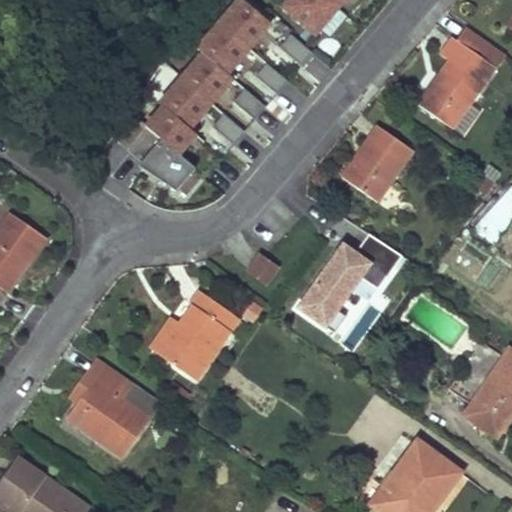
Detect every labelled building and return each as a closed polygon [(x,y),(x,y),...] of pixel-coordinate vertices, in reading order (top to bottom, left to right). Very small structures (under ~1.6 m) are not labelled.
[(142,123),(181,154),(275,25),(241,0),(232,0),(192,46),(198,51),(154,99),(160,105),(142,123)] [(285,0),(278,8),(315,37),(344,0),(285,0)] [(496,69),(505,56),(466,29),(457,42),(495,68),(496,69)] [(290,35),(279,48),(302,67),(313,55),(290,35)] [(438,76),(442,79),(421,109),(452,130),(469,105),(495,68),(457,42),(452,38),(440,56),(448,61),(438,76)] [(279,94),(287,77),(260,64),(252,81),(279,94)] [(442,79),(438,76),(417,106),(421,109),(442,79)] [(480,112),(469,105),(452,130),(462,137),(480,112)] [(360,163),(354,159),(341,178),(377,203),(413,151),(377,126),(367,140),(371,143),(361,157),(363,159),(360,163)] [(371,143),(367,140),(354,159),(360,163),(363,159),(361,157),(371,143)] [(472,186),(485,196),(494,184),(495,184),(481,174),(472,186)] [(474,230),(494,244),(511,217),(511,184),(508,182),(474,230)] [(22,263),(26,266),(45,238),(10,214),(0,228),(0,288),(2,291),(22,263)] [(370,236),(356,255),(345,248),(298,312),(329,335),(366,284),(380,294),(405,259),(370,236)] [(277,268),(259,256),(248,272),(266,284),(277,268)] [(6,294),(26,266),(22,263),(2,291),(6,294)] [(155,353),(195,381),(239,320),(199,291),(189,305),(192,306),(179,324),(177,322),(155,353)] [(261,309),(249,301),(240,314),(253,322),(261,309)] [(155,353),(177,322),(171,318),(149,349),(155,353)] [(511,351),(508,349),(503,357),(480,342),(447,389),(470,405),(463,415),(496,437),(511,413),(511,407),(511,406),(511,351)] [(67,419),(121,457),(149,418),(121,399),(130,386),(96,361),(86,375),(94,381),(77,405),(67,419)] [(77,405),(94,381),(86,375),(69,399),(77,405)] [(460,473),(417,442),(370,505),(378,511),(420,511),(429,500),(436,505),(460,473)] [(87,511),(90,508),(16,457),(0,480),(0,505),(9,511),(87,511)] [(431,511),(436,505),(429,500),(420,511),(431,511)]
